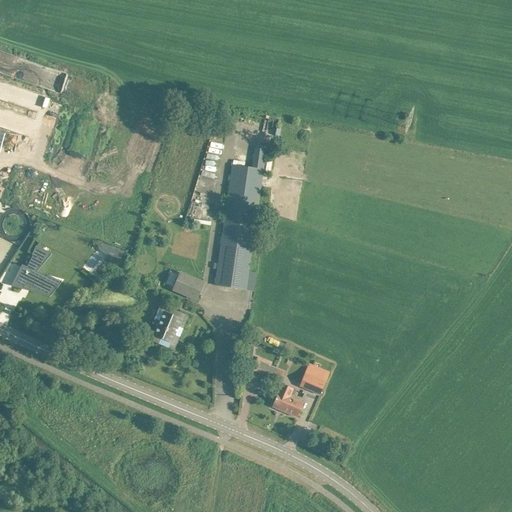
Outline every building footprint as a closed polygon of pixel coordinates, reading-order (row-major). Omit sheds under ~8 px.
[(223,234),(215,285),(254,291),(256,273),(248,272),(266,150),(256,148),(253,168),(233,165),(225,218),(224,224),(223,234)] [(22,265),(18,273),(35,281),(32,287),(48,295),(48,293),(50,294),(56,287),(45,282),(47,277),(36,272),(51,254),(51,255),(52,254),(36,246),(31,255),(33,256),(27,267),(22,265)] [(113,248),(107,256),(112,260),(109,264),(114,266),(125,252),(113,248)] [(94,253),(85,265),(91,269),(100,257),(94,253)] [(196,301),(204,283),(180,272),(172,290),(196,301)] [(155,335),(162,338),(160,342),(168,346),(174,334),(178,336),(181,329),(176,327),(179,320),(159,311),(156,319),(161,321),(155,335)] [(257,360),(252,370),(282,382),(285,372),(257,360)] [(308,366),(300,386),(320,395),(328,375),(308,366)] [(278,393),(276,398),(272,407),(297,417),(303,403),(289,397),(293,389),(282,385),(278,393)]
